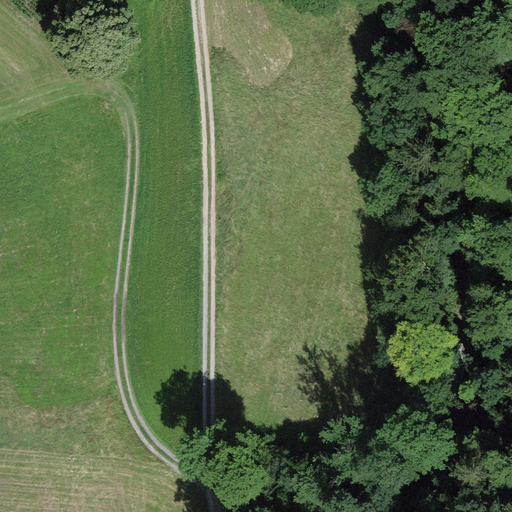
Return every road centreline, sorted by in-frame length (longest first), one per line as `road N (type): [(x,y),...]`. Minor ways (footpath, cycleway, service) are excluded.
road 1 (track): [(202,0),(218,511)]
road 2 (track): [(218,502),(190,467),(150,441),(121,379),(118,303),(132,116),(101,69)]
